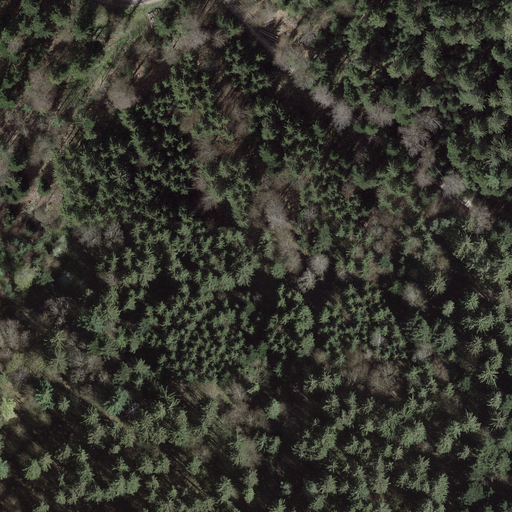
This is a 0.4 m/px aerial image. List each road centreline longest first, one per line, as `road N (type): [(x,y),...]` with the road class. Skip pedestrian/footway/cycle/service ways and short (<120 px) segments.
road 1 (track): [(225,0),(327,101),(511,240)]
road 2 (track): [(321,292),(86,299),(0,324)]
road 3 (track): [(321,292),(262,511)]
road 4 (track): [(511,300),(321,292)]
